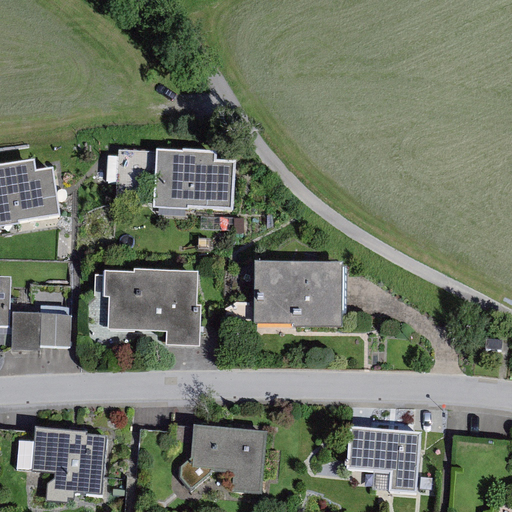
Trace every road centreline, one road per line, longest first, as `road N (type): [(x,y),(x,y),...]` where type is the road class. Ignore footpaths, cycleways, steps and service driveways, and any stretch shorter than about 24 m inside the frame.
road 1 (residential): [(0,396),(271,387),(511,411)]
road 2 (unclassified): [(164,0),(272,163),(358,230),(511,316)]
